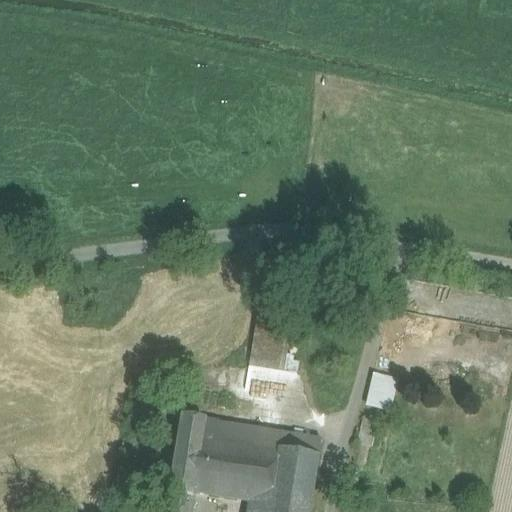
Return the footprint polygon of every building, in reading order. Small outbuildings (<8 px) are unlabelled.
[(68,300),(70,316),(117,311),(116,295),(68,300)] [(286,323),(257,319),(250,367),(279,371),(286,323)] [(366,405),(391,411),(399,379),(374,372),(366,405)] [(181,415),(168,496),(192,498),(193,493),(205,419),(181,415)] [(377,421),(364,418),(357,445),(370,448),(377,421)] [(205,419),(193,493),(206,496),(218,423),(218,421),(205,419)] [(309,511),(321,441),(218,423),(206,496),(249,504),(247,511),(309,511)] [(189,511),(192,498),(168,496),(165,511),(189,511)]
